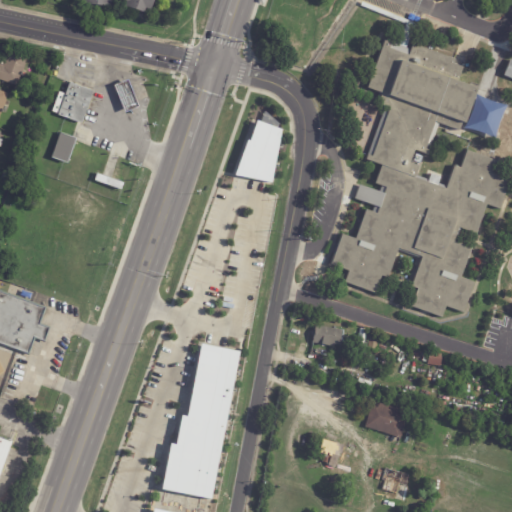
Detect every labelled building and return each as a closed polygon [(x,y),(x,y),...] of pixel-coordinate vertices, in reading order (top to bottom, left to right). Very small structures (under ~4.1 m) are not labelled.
[(114,0),(113,9),(77,5),(77,0),(114,0)] [(154,0),(151,11),(145,10),(144,14),(125,8),(126,3),(122,2),(122,0),(154,0)] [(385,40),(412,50),(413,43),(456,58),(455,62),(461,67),(457,80),(478,88),(466,122),(462,121),(460,130),(434,123),(427,155),(414,150),(411,163),(417,167),(414,179),(445,189),(454,167),(460,166),(467,151),(497,162),(494,170),(511,178),(499,208),(486,204),(477,232),(460,227),(454,242),(472,248),(466,266),(462,276),(474,281),(462,312),(446,306),(442,317),(410,306),(417,289),(411,286),(421,257),(397,250),(389,278),(381,276),(374,293),(342,283),(347,270),(330,265),(342,232),(355,238),(367,209),(376,213),(386,186),(375,182),(381,165),(364,159),(382,93),(368,87),(385,40)] [(0,63),(5,65),(10,50),(29,57),(19,86),(0,79),(0,63)] [(511,80),(511,61),(507,60),(501,77),(511,80)] [(111,84),(124,79),(135,106),(122,111),(111,84)] [(81,124),(58,115),(69,83),(93,92),(82,124),(81,124)] [(8,101),(0,120),(0,90),(10,94),(8,101)] [(511,147),(500,144),(511,108),(511,147)] [(256,120),(282,130),(272,180),(235,174),(247,139),(251,140),(256,120)] [(62,134),(77,140),(68,164),(52,158),(61,134),(62,134)] [(12,181),(1,177),(3,171),(14,175),(12,181)] [(103,176),(125,184),(123,191),(96,181),(98,174),(103,176)] [(0,292),(7,295),(45,309),(39,326),(49,329),(44,342),(35,339),(29,355),(0,345),(0,292)] [(316,325),(343,330),(342,334),(344,335),(342,345),(336,344),(335,347),(313,342),(314,336),(311,335),(312,330),(315,330),(316,325)] [(361,364),(352,363),(354,351),(358,352),(362,329),(370,331),(369,335),(371,336),(366,365),(361,364)] [(370,350),(371,340),(372,340),(373,334),(380,336),(378,351),(370,350)] [(203,343),(240,352),(212,503),(163,492),(172,441),(178,442),(184,412),(190,413),(203,343)] [(413,354),(414,348),(422,350),(421,356),(413,354)] [(440,353),(445,354),(445,356),(449,356),(447,367),(443,366),(443,367),(430,365),(432,352),(440,353)] [(398,438),(367,428),(375,402),(411,413),(403,439),(398,438)] [(13,445),(0,479),(0,439),(13,444),(13,445)] [(338,445),(333,460),(332,459),(330,465),(324,463),(326,458),(324,457),(324,454),(321,453),(326,441),(338,445)] [(409,479),(406,487),(401,485),(398,495),(382,491),(384,482),(382,482),(386,467),(410,474),(409,479)]
